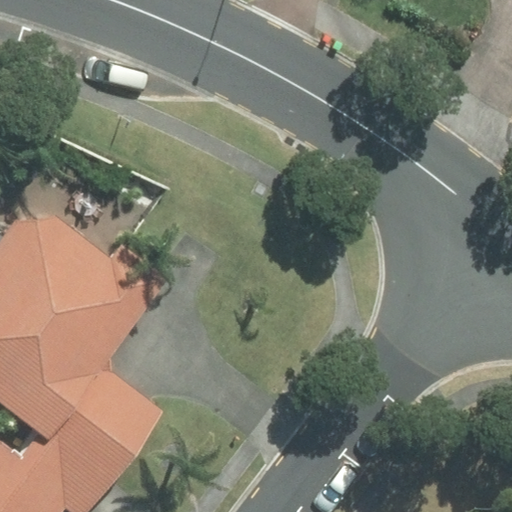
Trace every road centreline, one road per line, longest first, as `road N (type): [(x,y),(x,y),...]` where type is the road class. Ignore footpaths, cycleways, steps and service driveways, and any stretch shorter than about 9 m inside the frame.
road 1 (residential): [(497,228),(305,94),(129,0)]
road 2 (residential): [(277,511),(497,228)]
